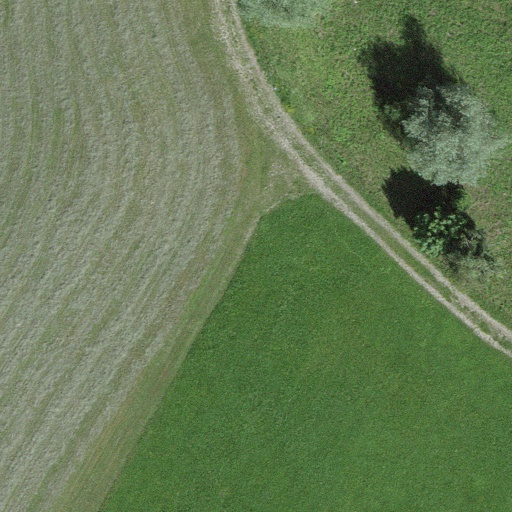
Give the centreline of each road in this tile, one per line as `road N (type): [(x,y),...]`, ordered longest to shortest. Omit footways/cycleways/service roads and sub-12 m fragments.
road 1 (track): [(224,0),(257,101),(292,145),(511,336)]
road 2 (track): [(88,511),(292,145)]
